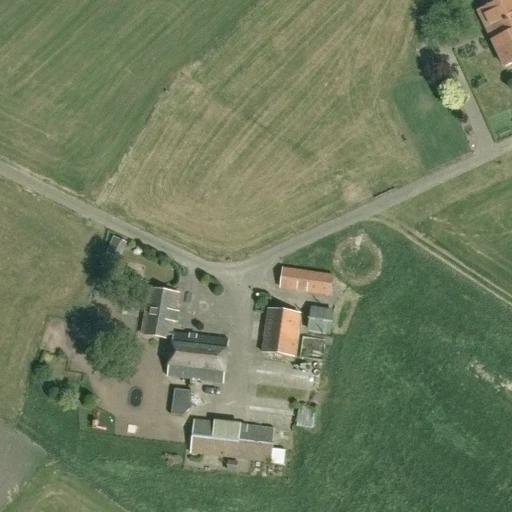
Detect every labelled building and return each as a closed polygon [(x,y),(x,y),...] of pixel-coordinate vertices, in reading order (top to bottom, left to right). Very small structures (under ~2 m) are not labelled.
[(511,0),(504,0),(479,13),(494,44),(509,36),(508,35),(511,32),(511,0)] [(511,32),(508,35),(509,36),(494,44),(506,68),(511,65),(511,32)] [(283,290),(332,296),(335,277),(285,271),(283,290)] [(145,336),(174,340),(175,333),(173,333),(178,294),(151,290),(145,336)] [(270,310),(263,353),(295,358),(301,315),(270,310)] [(309,311),(310,327),(336,326),(335,310),(309,311)] [(231,341),(175,333),(174,340),(169,377),(225,385),(231,341)] [(302,405),(301,425),(313,425),(313,406),(302,405)] [(255,406),(253,416),(273,420),(275,409),(255,406)] [(196,422),(192,454),(286,465),(287,452),(274,450),(276,431),(196,422)]
